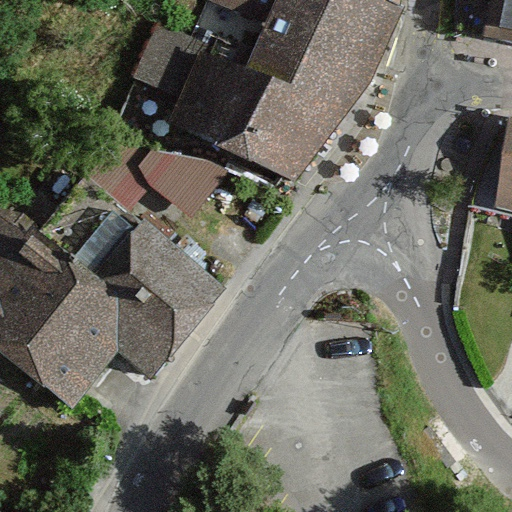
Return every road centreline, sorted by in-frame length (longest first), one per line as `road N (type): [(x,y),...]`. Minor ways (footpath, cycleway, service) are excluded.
road 1 (residential): [(384,189),(430,346),(465,411),(511,464)]
road 2 (residential): [(145,511),(208,393),(267,309)]
road 3 (residential): [(267,309),(332,511)]
road 4 (residential): [(267,309),(384,189)]
